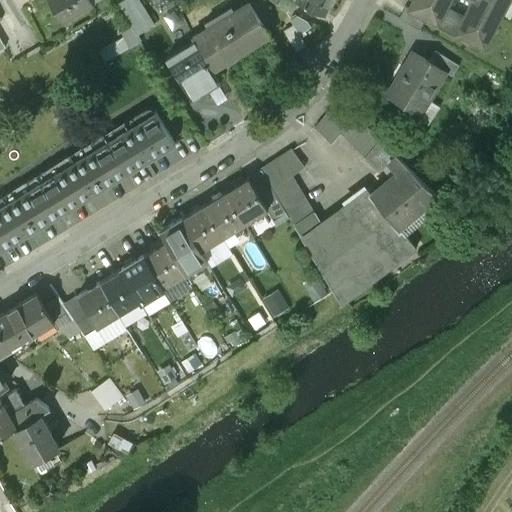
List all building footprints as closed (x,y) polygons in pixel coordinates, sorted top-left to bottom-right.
[(49,0),(62,22),(91,4),(88,0),(49,0)] [(138,0),(122,0),(117,4),(137,36),(154,25),(138,0)] [(296,4),(286,0),(279,0),(276,5),(291,13),(296,4)] [(298,0),(323,13),(329,0),(298,0)] [(413,0),(411,5),(409,8),(425,17),(485,49),(510,0),(413,0)] [(194,41),(212,70),(269,35),(249,2),(192,37),(194,41)] [(425,17),(409,8),(411,5),(405,2),(397,17),(419,29),(425,17)] [(166,58),(191,100),(220,82),(212,70),(194,41),(166,58)] [(426,57),(409,47),(389,81),(386,82),(383,83),(381,86),(380,89),(381,92),(382,95),(385,97),(388,97),(391,97),(394,95),(419,110),(444,68),(426,57)] [(456,61),(432,47),(426,57),(444,68),(450,71),(456,61)] [(380,141),(338,101),(314,129),(330,145),(342,132),(365,156),(380,141)] [(107,141),(125,172),(174,143),(155,112),(107,141)] [(40,181),(58,212),(125,172),(107,141),(40,181)] [(397,176),(373,197),(394,225),(432,193),(380,141),(365,156),(379,171),(387,164),(397,176)] [(291,150),(261,170),(289,218),(301,238),(320,224),(321,224),(314,212),(312,213),(291,177),(304,168),(291,150)] [(289,218),(261,170),(247,178),(267,210),(272,218),(276,225),(289,218)] [(267,210),(247,178),(223,193),(224,194),(243,224),(244,225),(267,210)] [(40,181),(0,206),(0,248),(58,212),(40,181)] [(321,224),(320,224),(301,238),(342,305),(414,252),(394,225),(373,197),(367,189),(321,224)] [(243,224),(224,194),(202,207),(221,237),(243,224)] [(221,237),(202,207),(180,220),(199,250),(221,237)] [(180,220),(180,219),(157,233),(183,274),(202,263),(197,255),(197,252),(199,250),(180,220)] [(183,274),(163,244),(141,257),(160,287),(183,274)] [(160,287),(141,257),(119,270),(139,301),(160,287)] [(116,314),(139,301),(119,270),(97,284),(116,314)] [(116,314),(97,284),(75,297),(90,321),(94,327),(116,314)] [(0,313),(0,337),(7,349),(52,323),(35,294),(0,313)] [(90,321),(75,297),(62,305),(78,328),(90,321)] [(116,314),(94,327),(103,342),(125,329),(116,314)] [(0,387),(3,385),(11,381),(0,372),(0,387)] [(101,407),(121,395),(108,374),(88,386),(101,407)] [(3,385),(0,387),(0,434),(12,428),(31,417),(24,405),(12,411),(9,407),(5,409),(0,399),(0,397),(8,393),(3,385)] [(31,417),(12,428),(31,462),(58,446),(39,413),(31,417)]
